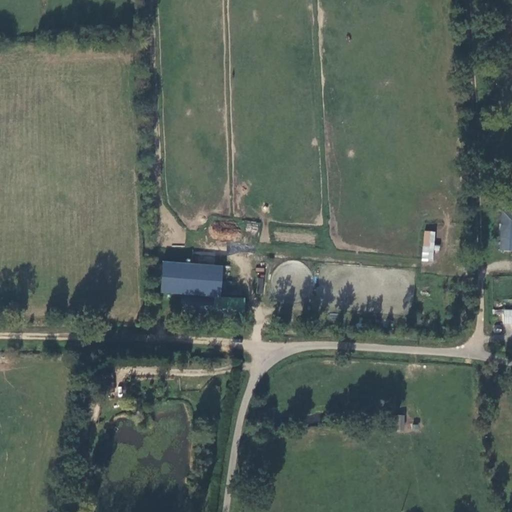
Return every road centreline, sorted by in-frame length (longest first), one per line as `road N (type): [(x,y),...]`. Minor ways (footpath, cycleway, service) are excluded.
road 1 (unclassified): [(511,362),(319,342),(278,351),(255,376),(241,411),(225,511)]
road 2 (track): [(479,353),(471,0)]
road 3 (track): [(0,335),(244,343),(278,351)]
